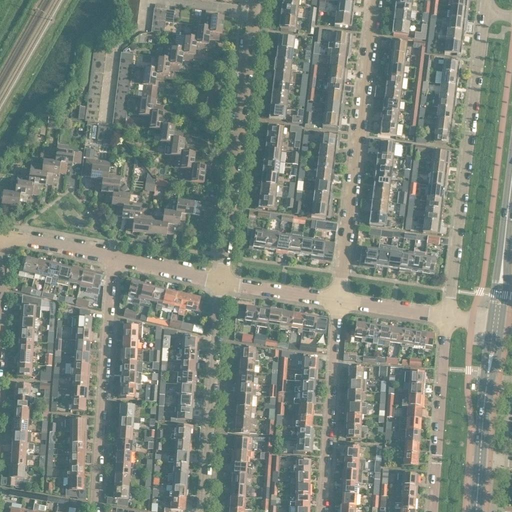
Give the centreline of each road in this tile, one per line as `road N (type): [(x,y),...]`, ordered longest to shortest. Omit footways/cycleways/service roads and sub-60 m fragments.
road 1 (residential): [(484,13),(447,316)]
road 2 (residential): [(336,300),(373,0)]
road 3 (residential): [(221,283),(256,9)]
road 4 (residential): [(96,511),(111,261)]
road 5 (residential): [(207,511),(221,283)]
road 6 (residential): [(323,511),(336,300)]
road 7 (residential): [(447,316),(433,511)]
road 8 (tertiary): [(494,321),(511,178)]
road 9 (tertiary): [(480,462),(494,321)]
road 10 (residential): [(102,122),(111,54),(142,29),(146,0)]
